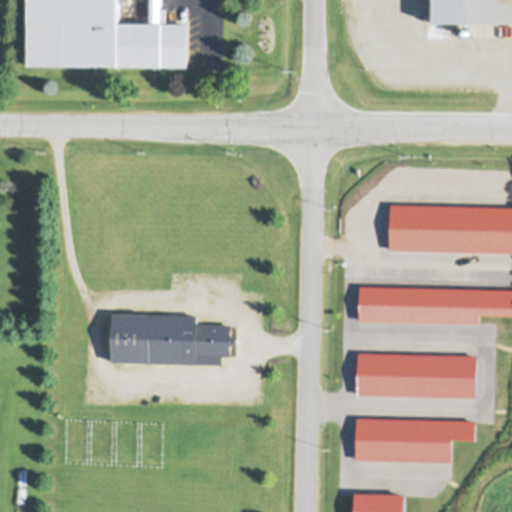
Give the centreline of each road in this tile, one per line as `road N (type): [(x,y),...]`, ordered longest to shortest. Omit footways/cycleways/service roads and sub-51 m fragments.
road 1 (tertiary): [(0,124),(511,129)]
road 2 (residential): [(302,511),(315,127)]
road 3 (residential): [(313,0),(315,127)]
